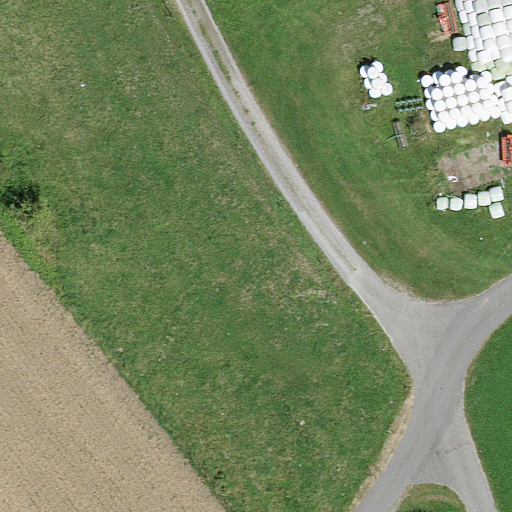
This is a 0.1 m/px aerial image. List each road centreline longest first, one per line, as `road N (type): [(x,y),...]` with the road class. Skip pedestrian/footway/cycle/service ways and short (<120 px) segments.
road 1 (track): [(185,0),(342,260),(431,353)]
road 2 (track): [(431,353),(414,446),(376,511)]
road 3 (track): [(478,511),(431,353)]
